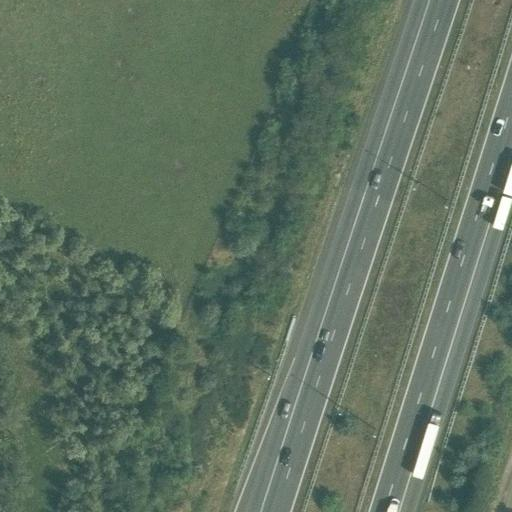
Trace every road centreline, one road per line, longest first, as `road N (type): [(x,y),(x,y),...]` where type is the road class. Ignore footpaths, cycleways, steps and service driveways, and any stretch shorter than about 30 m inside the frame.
road 1 (motorway): [(437,0),(269,511)]
road 2 (motorway): [(391,511),(511,124)]
